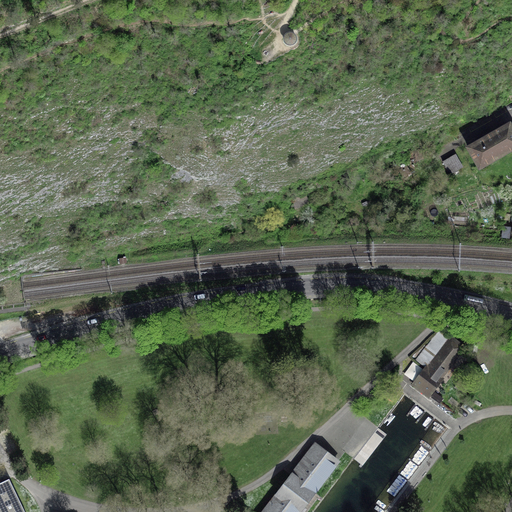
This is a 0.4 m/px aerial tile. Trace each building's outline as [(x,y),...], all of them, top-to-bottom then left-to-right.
[(468,148),(479,167),(511,148),(511,129),(509,124),(468,148)] [(462,166),(456,155),(443,163),(449,174),(462,166)] [(412,174),(403,159),(396,163),(404,179),(412,174)] [(307,202),(303,191),(291,197),(292,201),(295,200),(297,206),(307,202)] [(464,347),(451,338),(450,339),(439,330),(416,360),(427,369),(415,384),(428,394),(446,371),(464,347)] [(298,511),(337,461),(315,444),(262,511),(298,511)] [(24,511),(9,479),(0,483),(0,511),(24,511)]
